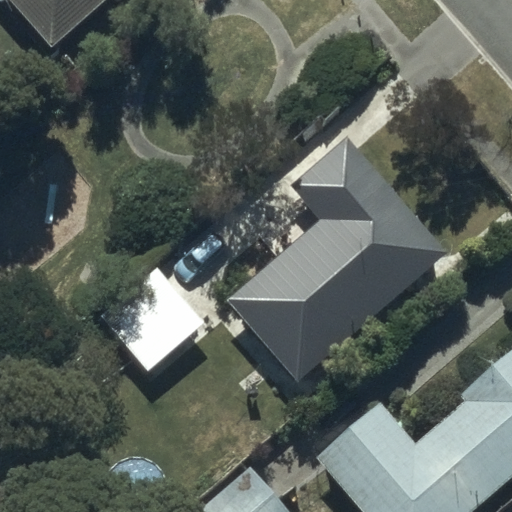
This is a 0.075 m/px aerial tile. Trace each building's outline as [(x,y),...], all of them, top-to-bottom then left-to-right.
[(1,0),(50,56),(114,0),(1,0)] [(317,230),(224,309),(296,396),(448,261),(345,145),(287,197),(317,230)] [(155,269),(88,324),(149,396),(215,340),(155,269)] [(380,411),(314,469),(351,511),(480,511),(511,485),(511,359),(457,407),(461,412),(415,452),(380,411)] [(285,511),(248,470),(201,511),(285,511)]
